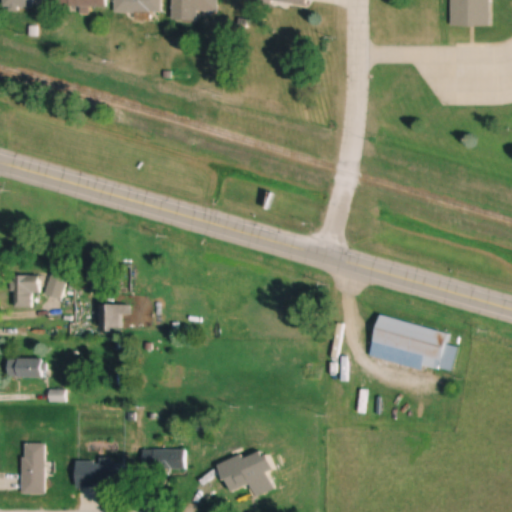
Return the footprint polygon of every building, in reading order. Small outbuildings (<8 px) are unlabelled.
[(5,0),(5,10),(35,11),(35,0),(5,0)] [(108,0),(58,0),(58,8),(109,9),(108,0)] [(116,0),(116,14),(163,15),(163,0),(116,0)] [(220,0),(174,0),(175,12),(221,12),(220,0)] [(248,0),(308,8),(309,0),(248,0)] [(451,0),(452,25),(490,25),(490,0),(451,0)] [(22,273),(22,307),(39,307),(40,297),(68,297),(69,273),(22,273)] [(132,303),(112,303),(112,330),(123,330),(123,315),(132,315),(132,303)] [(452,332),(383,314),(376,342),(382,344),(379,357),(398,361),(398,358),(391,356),(393,348),(445,361),(452,332)] [(11,377),(46,377),(46,357),(11,357),(11,377)] [(25,493),(48,493),(48,443),(25,443),(25,493)] [(222,466),(232,493),(253,484),(259,497),(277,490),(270,472),(277,469),(268,447),(222,466)] [(187,469),(187,449),(156,449),(156,469),(187,469)] [(79,484),(128,484),(128,461),(79,461),(79,484)]
